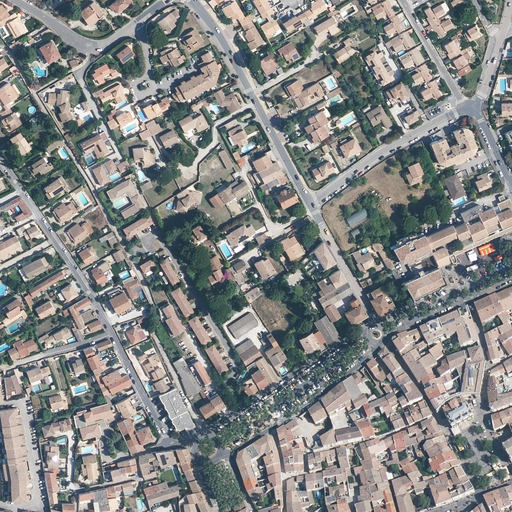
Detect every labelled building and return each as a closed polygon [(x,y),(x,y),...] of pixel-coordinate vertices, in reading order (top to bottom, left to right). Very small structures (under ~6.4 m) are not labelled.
[(115,0),(109,6),(112,10),(114,9),(116,13),(132,0),(115,0)] [(253,0),(252,1),(260,14),(270,8),(268,4),(267,2),(265,0),(253,0)] [(303,12),(308,19),(326,9),(320,0),(314,0),(314,2),(311,4),(310,8),(303,12)] [(372,11),(376,19),(386,13),(388,16),(393,13),(389,7),(387,3),(389,2),(387,0),(384,0),(372,7),(373,10),(372,11)] [(79,12),(88,25),(102,13),(93,1),(79,12)] [(237,18),(241,26),(249,20),(251,19),(249,15),(248,14),(243,17),(238,8),(237,9),(233,1),(224,6),(230,15),(231,18),(237,18)] [(441,4),(445,12),(449,9),(445,1),(441,4)] [(428,21),(430,24),(439,19),(437,16),(445,12),(441,4),(433,8),(433,10),(432,11),(430,7),(425,10),(428,16),(430,19),(428,21)] [(221,8),(227,17),(230,15),(224,6),(221,8)] [(260,14),(263,18),(264,18),(273,12),(272,11),(270,8),(260,14)] [(287,19),(282,22),(287,31),(308,19),(303,12),(296,16),(294,15),(287,19)] [(165,28),(167,31),(175,25),(173,22),(176,20),(170,13),(156,23),(159,28),(163,25),(165,28)] [(6,23),(14,37),(25,30),(17,16),(12,19),(9,15),(6,17),(0,20),(0,23),(0,24),(1,26),(6,23)] [(383,27),(387,34),(394,30),(393,28),(394,27),(397,32),(402,30),(398,23),(397,20),(398,18),(396,15),(389,19),(392,23),(390,24),(390,23),(383,27)] [(313,28),(316,33),(326,27),(328,30),(330,35),(338,30),(335,26),(336,25),(332,17),(313,28)] [(437,31),(440,37),(445,34),(443,30),(445,29),(445,30),(454,26),(449,18),(441,23),(439,19),(430,24),(433,28),(435,27),(437,31)] [(249,42),(253,48),(262,42),(249,20),(241,26),(246,33),(244,36),(247,41),(248,40),(249,42)] [(259,27),(265,36),(269,34),(279,28),(275,21),(271,20),(266,22),(259,27)] [(464,32),(469,41),(477,36),(476,35),(480,32),(476,25),(467,29),(468,30),(464,32)] [(316,33),(318,35),(328,30),(326,27),(316,33)] [(269,34),(270,36),(280,30),(279,28),(269,34)] [(189,44),(192,48),(203,41),(201,37),(199,38),(198,36),(199,35),(195,29),(183,36),(185,39),(189,44)] [(391,44),(395,51),(403,47),(402,44),(404,43),(407,49),(411,46),(406,36),(408,35),(406,31),(397,36),(399,39),(391,44)] [(12,50),(14,53),(24,47),(22,44),(27,41),(27,40),(31,38),(28,34),(8,46),(12,50)] [(332,54),(338,63),(342,61),(342,59),(356,50),(349,38),(343,42),(345,45),(343,46),(344,47),(332,54)] [(447,53),(449,57),(461,50),(456,43),(458,42),(456,38),(444,44),(449,52),(447,53)] [(287,39),(277,45),(279,49),(280,49),(289,43),(287,39)] [(39,47),(46,60),(52,56),(53,58),(59,55),(50,41),(39,47)] [(284,55),(286,59),(290,57),(293,60),(299,56),(290,42),(280,49),(284,55)] [(115,54),(121,63),(130,57),(134,54),(127,46),(115,54)] [(161,55),(165,61),(168,59),(170,58),(174,65),(183,61),(176,47),(173,49),(172,47),(165,48),(161,51),(163,55),(161,55)] [(417,50),(415,47),(406,52),(398,57),(400,60),(405,68),(412,63),(411,61),(413,59),(416,65),(421,62),(417,55),(415,51),(417,50)] [(449,57),(451,61),(453,60),(455,63),(457,67),(458,68),(467,62),(466,59),(470,56),(466,48),(465,47),(462,49),(461,50),(449,57)] [(212,60),(208,52),(200,56),(202,62),(197,64),(200,71),(205,69),(208,75),(202,78),(200,73),(193,77),(195,81),(193,83),(191,78),(183,82),(185,87),(183,88),(181,84),(174,88),(175,91),(171,94),(173,97),(178,102),(184,98),(184,99),(187,98),(187,97),(189,96),(192,94),(192,95),(195,94),(197,93),(196,92),(199,90),(202,89),(202,90),(204,89),(207,87),(206,87),(209,85),(211,84),(212,85),(214,83),(216,80),(215,80),(217,73),(218,74),(219,71),(217,67),(216,68),(214,65),(213,62),(212,60)] [(380,63),(386,60),(381,52),(376,55),(374,52),(366,56),(368,60),(367,61),(371,68),(373,67),(374,70),(376,73),(375,74),(379,81),(380,81),(382,84),(390,80),(388,77),(394,73),(389,65),(384,69),(380,63)] [(258,61),(264,71),(268,69),(270,73),(276,70),(274,67),(279,64),(272,53),(258,61)] [(121,63),(124,66),(132,60),(130,57),(121,63)] [(73,67),(79,64),(76,58),(70,61),(73,67)] [(96,78),(99,84),(104,81),(102,76),(110,72),(112,77),(116,75),(112,67),(108,69),(105,63),(94,69),(95,72),(92,73),(95,79),(96,78)] [(411,76),(415,83),(423,78),(425,81),(430,78),(427,72),(424,68),(426,67),(424,64),(416,68),(418,72),(411,76)] [(471,69),(469,65),(458,71),(460,75),(471,69)] [(299,72),(301,76),(310,71),(308,67),(299,72)] [(200,73),(202,78),(208,75),(205,69),(200,71),(199,72),(200,73)] [(286,86),(292,96),(295,95),(297,93),(303,90),(298,80),(290,84),(286,86)] [(420,92),(424,99),(431,95),(430,93),(432,92),(435,97),(439,95),(436,88),(434,84),(436,83),(434,80),(424,85),(426,89),(420,92)] [(283,86),(290,97),(292,96),(286,86),(290,84),(289,82),(283,86)] [(294,99),(299,108),(307,103),(304,96),(315,90),(318,97),(323,94),(316,82),(303,90),(297,93),(298,97),(296,98),(294,99)] [(392,105),(408,96),(400,82),(385,91),(389,98),(388,99),(392,105)] [(1,98),(5,103),(16,96),(18,95),(11,85),(10,86),(7,83),(1,87),(0,87),(0,94),(2,98),(1,98)] [(92,94),(94,98),(98,96),(101,102),(109,99),(109,100),(114,97),(117,103),(125,99),(120,90),(122,90),(119,85),(103,93),(101,89),(92,94)] [(200,100),(203,105),(210,101),(209,98),(214,95),(219,104),(228,103),(229,105),(233,111),(238,108),(236,104),(237,103),(232,93),(232,92),(230,93),(224,96),(220,89),(200,100)] [(65,97),(66,90),(60,90),(59,94),(53,93),(52,94),(48,93),(47,103),(51,104),(58,106),(61,112),(58,114),(62,122),(68,120),(66,116),(70,115),(67,109),(65,103),(61,105),(61,103),(65,101),(65,97)] [(101,102),(103,106),(113,101),(115,104),(117,103),(114,97),(109,100),(109,99),(101,102)] [(86,111),(91,108),(87,100),(81,102),(86,111)] [(190,105),(193,111),(203,105),(200,100),(190,105)] [(145,107),(151,118),(161,112),(161,111),(167,108),(165,104),(165,103),(163,104),(161,101),(156,104),(152,106),(151,105),(150,104),(145,107)] [(511,102),(501,103),(502,115),(507,115),(507,113),(511,112),(511,102)] [(78,116),(85,113),(81,104),(74,107),(78,116)] [(366,114),(370,122),(379,117),(380,120),(384,127),(390,123),(380,106),(366,114)] [(8,125),(11,129),(20,123),(13,112),(11,112),(8,107),(0,112),(0,113),(3,118),(0,120),(4,125),(7,123),(9,122),(10,124),(8,125)] [(142,108),(148,119),(151,118),(145,107),(142,108)] [(419,115),(416,110),(412,112),(410,109),(406,111),(408,114),(404,117),(408,123),(417,118),(416,116),(419,115)] [(327,121),(321,111),(308,118),(310,123),(303,127),(307,133),(310,131),(322,124),(327,121)] [(116,117),(114,112),(104,118),(105,119),(106,122),(116,117)] [(116,117),(106,122),(110,130),(124,122),(129,120),(130,122),(133,120),(130,114),(127,115),(126,114),(125,112),(116,117)] [(178,121),(183,131),(194,125),(197,130),(206,125),(200,114),(190,119),(188,115),(178,121)] [(141,124),(144,130),(148,128),(156,124),(154,120),(145,125),(144,123),(141,124)] [(236,120),(224,125),(226,129),(238,124),(236,120)] [(156,124),(148,128),(152,134),(161,129),(158,123),(156,124)] [(311,137),(314,143),(328,135),(322,124),(310,131),(313,137),(311,137)] [(227,132),(229,136),(232,135),(237,143),(239,147),(246,143),(243,138),(246,136),(240,125),(227,132)] [(152,134),(148,128),(144,130),(138,133),(142,139),(152,134)] [(186,139),(197,133),(194,128),(184,134),(186,139)] [(433,154),(436,160),(438,161),(442,163),(446,164),(447,165),(453,162),(456,161),(458,162),(459,161),(460,160),(461,159),(464,158),(469,155),(470,154),(472,149),(474,145),(474,144),(471,136),(470,136),(468,133),(467,130),(462,128),(460,129),(461,132),(457,134),(456,131),(452,132),(457,143),(460,142),(461,143),(462,142),(464,146),(458,149),(456,145),(449,148),(451,152),(444,155),(443,151),(445,150),(444,149),(447,148),(443,139),(436,142),(436,141),(430,143),(433,150),(434,153),(433,154)] [(159,137),(164,145),(172,141),(173,143),(177,140),(171,130),(159,137)] [(80,144),(83,151),(93,145),(99,156),(108,151),(102,140),(107,138),(103,131),(98,134),(99,135),(96,137),(95,136),(80,144)] [(13,143),(20,154),(27,150),(28,151),(34,147),(30,140),(26,143),(22,137),(19,133),(9,139),(12,143),(13,143)] [(228,137),(232,145),(237,143),(232,135),(229,136),(228,137)] [(45,147),(47,151),(61,143),(58,138),(45,147)] [(339,146),(342,152),(344,151),(346,156),(356,151),(356,152),(360,150),(354,138),(347,142),(345,139),(340,142),(341,145),(339,146)] [(83,151),(85,154),(93,149),(97,157),(99,156),(93,145),(83,151)] [(132,148),(133,160),(138,159),(141,159),(142,159),(143,162),(143,164),(151,163),(150,154),(149,155),(148,152),(147,146),(132,148)] [(233,165),(224,149),(218,152),(227,168),(233,165)] [(140,162),(141,167),(154,165),(153,152),(148,152),(149,155),(150,154),(151,163),(143,164),(143,162),(140,162)] [(254,160),(259,170),(270,164),(265,154),(254,160)] [(29,166),(34,173),(39,169),(43,174),(52,167),(49,162),(46,164),(40,156),(32,161),(33,163),(29,166)] [(123,170),(129,167),(125,160),(118,164),(116,160),(112,162),(111,159),(100,165),(91,169),(99,185),(111,179),(108,172),(119,166),(118,165),(120,164),(123,170)] [(252,173),(256,180),(278,168),(275,162),(270,164),(259,170),(257,171),(252,173)] [(311,170),(316,179),(322,177),(326,174),(334,171),(329,162),(311,170)] [(410,184),(419,180),(424,178),(417,162),(407,166),(409,172),(405,174),(407,178),(410,184)] [(256,180),(261,191),(278,182),(284,179),(278,168),(256,180)] [(130,179),(106,191),(111,199),(126,191),(133,204),(120,211),(124,218),(145,207),(132,184),(137,181),(132,172),(128,174),(130,179)] [(474,181),(478,191),(491,186),(485,173),(476,176),(478,180),(474,181)] [(444,179),(453,200),(465,194),(457,174),(444,179)] [(47,191),(50,196),(63,188),(57,179),(43,188),(46,192),(47,191)] [(227,186),(234,196),(235,195),(237,199),(247,192),(246,191),(249,189),(243,181),(238,184),(235,180),(227,186)] [(152,186),(149,181),(139,186),(142,191),(152,186)] [(224,203),(234,196),(227,186),(217,193),(224,203)] [(41,189),(47,198),(50,196),(47,191),(46,192),(43,188),(41,189)] [(186,188),(176,195),(179,200),(178,201),(176,210),(184,212),(185,207),(193,201),(196,199),(198,192),(191,191),(191,193),(189,194),(189,193),(186,188)] [(276,195),(282,206),(295,199),(294,198),(296,197),(294,193),(292,194),(289,188),(287,189),(286,188),(279,192),(279,193),(276,195)] [(196,199),(193,201),(199,203),(201,193),(198,192),(196,199)] [(209,199),(215,209),(224,203),(217,193),(209,199)] [(492,208),(482,212),(481,212),(478,214),(480,220),(469,225),(468,224),(465,225),(464,223),(453,228),(452,225),(424,237),(425,239),(436,264),(445,260),(440,248),(437,249),(435,245),(442,243),(456,236),(458,239),(461,238),(469,234),(472,240),(475,239),(483,235),(485,234),(486,234),(486,233),(493,230),(496,228),(500,227),(501,228),(511,222),(511,202),(511,204),(508,198),(505,199),(502,195),(499,196),(498,197),(500,202),(496,203),(500,212),(495,214),(492,208)] [(19,196),(9,201),(12,206),(18,203),(23,212),(17,215),(20,219),(31,214),(19,196)] [(234,196),(224,203),(226,206),(236,198),(234,196)] [(0,205),(0,209),(2,212),(12,206),(9,201),(0,205)] [(58,219),(60,223),(77,211),(70,202),(65,206),(63,203),(53,210),(54,210),(59,218),(58,219)] [(479,204),(460,212),(463,220),(478,214),(481,212),(482,212),(481,210),(482,210),(479,204)] [(345,217),(349,225),(368,217),(364,208),(345,217)] [(145,226),(151,222),(147,214),(122,229),(127,237),(133,233),(136,238),(138,237),(135,232),(141,228),(145,233),(148,231),(145,226)] [(72,239),(74,243),(92,231),(86,222),(79,227),(77,224),(68,230),(73,238),(72,239)] [(205,236),(199,224),(192,228),(194,233),(190,235),(194,242),(205,236)] [(451,252),(453,255),(511,228),(511,224),(498,231),(496,228),(493,230),(494,233),(486,236),(485,234),(483,235),(484,237),(476,241),(475,239),(472,240),(473,242),(465,246),(461,238),(458,239),(461,247),(451,252)] [(34,225),(25,230),(26,230),(22,232),(23,235),(25,239),(29,237),(30,237),(38,233),(34,225)] [(231,235),(236,243),(240,240),(240,239),(244,236),(245,238),(255,232),(251,225),(245,228),(243,225),(227,234),(229,237),(231,235)] [(353,238),(361,234),(358,227),(350,231),(353,238)] [(425,239),(424,237),(421,231),(416,234),(406,238),(405,236),(408,243),(407,244),(407,243),(405,244),(403,240),(396,243),(398,245),(397,246),(404,260),(410,270),(412,270),(415,276),(416,279),(415,279),(423,295),(424,294),(437,288),(438,288),(445,285),(448,284),(446,279),(444,275),(442,276),(437,266),(436,264),(425,239)] [(109,247),(112,253),(114,252),(119,249),(111,232),(98,239),(100,242),(107,239),(110,246),(109,247)] [(267,239),(264,233),(255,238),(259,244),(267,239)] [(287,237),(288,238),(292,236),(296,242),(294,243),(298,251),(294,254),(295,256),(303,251),(293,233),(287,237)] [(236,243),(231,235),(229,237),(227,234),(225,235),(231,246),(236,243)] [(0,253),(1,254),(7,252),(20,245),(15,236),(0,243),(0,253)] [(277,242),(281,250),(284,248),(290,259),(295,256),(294,254),(298,251),(294,243),(296,242),(292,236),(288,238),(287,237),(277,242)] [(408,243),(405,236),(394,241),(396,245),(397,246),(398,245),(396,243),(403,240),(405,244),(407,243),(407,244),(408,243)] [(318,243),(312,250),(324,269),(334,262),(321,241),(318,243)] [(374,243),(383,259),(388,257),(388,256),(379,241),(374,243)] [(404,260),(396,245),(391,248),(400,263),(404,260)] [(436,264),(437,266),(439,264),(450,260),(447,254),(443,246),(440,248),(445,260),(436,264)] [(78,253),(85,264),(89,261),(90,262),(93,260),(90,255),(94,252),(90,247),(86,248),(78,253)] [(123,256),(119,249),(112,253),(115,260),(123,256)] [(358,250),(351,253),(357,263),(360,261),(364,269),(375,263),(368,251),(361,256),(358,250)] [(221,275),(216,266),(220,264),(215,255),(210,257),(209,254),(204,257),(213,274),(207,277),(210,283),(215,281),(219,279),(218,277),(221,275)] [(21,276),(24,280),(38,273),(36,271),(44,267),(43,266),(47,264),(42,256),(21,267),(22,268),(25,274),(21,276)] [(154,265),(149,257),(146,259),(147,261),(139,266),(144,274),(152,269),(151,267),(154,265)] [(382,260),(385,265),(391,262),(388,257),(383,259),(382,260)] [(176,277),(167,262),(168,261),(166,258),(158,262),(160,265),(159,266),(168,282),(170,281),(171,284),(179,279),(177,276),(176,277)] [(253,264),(262,278),(274,271),(266,258),(262,261),(261,259),(253,264)] [(235,281),(237,283),(244,279),(239,271),(245,267),(241,260),(228,268),(235,281)] [(444,275),(445,277),(448,276),(444,267),(450,264),(449,261),(450,261),(450,260),(439,264),(444,275)] [(105,261),(91,270),(92,273),(91,274),(98,284),(106,279),(102,273),(110,268),(105,261)] [(357,263),(356,264),(360,272),(364,269),(360,261),(357,263)] [(226,275),(230,282),(231,281),(232,282),(235,281),(228,268),(225,270),(227,274),(226,275)] [(390,269),(396,279),(400,278),(394,268),(390,269)] [(65,273),(63,269),(60,271),(46,280),(49,285),(63,276),(63,275),(65,273)] [(318,293),(320,296),(324,294),(345,281),(342,275),(338,269),(327,276),(317,282),(316,282),(322,291),(318,293)] [(316,279),(317,282),(327,276),(326,273),(316,279)] [(140,285),(137,278),(133,280),(131,276),(121,281),(131,300),(137,297),(133,288),(140,285)] [(423,295),(415,279),(416,279),(415,276),(414,277),(402,282),(409,295),(414,291),(418,297),(423,295)] [(28,290),(32,296),(35,294),(34,293),(49,285),(46,280),(28,290)] [(345,281),(324,294),(329,304),(331,302),(351,291),(345,281)] [(60,290),(67,300),(77,294),(70,284),(60,290)] [(366,294),(378,316),(388,311),(391,310),(389,307),(394,305),(383,285),(366,294)] [(252,289),(256,296),(261,293),(257,286),(252,289)] [(187,303),(183,297),(189,294),(187,290),(181,294),(177,287),(170,292),(185,316),(192,312),(188,305),(194,302),(193,300),(187,303)] [(117,289),(106,293),(116,312),(118,311),(120,316),(131,310),(122,292),(119,294),(117,289)] [(339,316),(331,302),(329,304),(324,294),(320,296),(318,293),(316,289),(313,291),(314,293),(312,294),(315,300),(317,299),(322,308),(325,314),(330,321),(339,316)] [(61,301),(64,299),(59,291),(56,293),(61,301)] [(418,297),(414,291),(409,295),(412,300),(415,299),(418,297)] [(504,327),(508,325),(511,322),(511,321),(506,313),(511,310),(511,300),(508,291),(502,294),(490,299),(498,317),(502,323),(504,327)] [(23,297),(30,311),(32,310),(30,305),(32,303),(28,294),(23,297)] [(73,304),(76,310),(89,302),(86,297),(73,304)] [(4,312),(8,319),(20,312),(16,305),(20,303),(17,298),(5,306),(8,310),(4,312)] [(344,313),(351,324),(366,315),(356,298),(349,302),(352,308),(344,313)] [(482,325),(483,327),(486,326),(484,323),(498,317),(490,299),(475,306),(482,325)] [(34,309),(39,317),(49,312),(53,310),(47,301),(34,309)] [(62,311),(65,316),(70,313),(73,318),(78,315),(76,310),(73,304),(62,311)] [(161,306),(157,308),(159,312),(160,314),(160,318),(163,316),(173,333),(178,331),(178,332),(183,329),(168,304),(161,308),(161,306)] [(442,320),(420,330),(423,337),(424,339),(425,339),(426,342),(427,345),(455,332),(459,330),(464,346),(479,341),(478,339),(469,308),(442,320)] [(8,319),(10,322),(21,315),(20,312),(8,319)] [(228,326),(235,338),(257,324),(250,312),(228,326)] [(317,328),(328,347),(341,340),(330,321),(325,314),(313,321),(316,326),(317,328)] [(73,318),(78,329),(84,326),(78,315),(73,318)] [(205,332),(201,325),(206,322),(204,319),(199,322),(195,316),(187,320),(202,345),(210,340),(206,333),(211,330),(210,329),(205,332)] [(87,325),(90,331),(101,326),(98,319),(87,325)] [(126,332),(131,343),(145,337),(138,324),(133,326),(133,328),(126,332)] [(511,331),(508,325),(504,327),(498,330),(502,336),(511,331)] [(61,337),(62,339),(65,337),(66,338),(70,336),(65,327),(43,339),(46,344),(52,341),(51,340),(54,338),(56,341),(61,337)] [(298,338),(305,350),(317,344),(321,352),(328,347),(317,328),(298,338)] [(73,332),(78,342),(84,339),(78,329),(73,332)] [(407,341),(409,345),(414,342),(423,337),(420,330),(413,333),(408,335),(409,340),(407,341)] [(459,330),(455,332),(460,348),(464,346),(459,330)] [(489,334),(485,336),(488,349),(494,347),(496,346),(494,341),(499,338),(502,336),(498,330),(489,334)] [(511,331),(502,336),(499,338),(502,345),(511,338),(511,331)] [(264,352),(268,357),(280,349),(274,340),(270,333),(266,335),(273,346),(264,352)] [(392,343),(401,355),(406,351),(405,350),(410,347),(409,345),(407,341),(409,340),(408,335),(400,338),(393,340),(392,343)] [(511,338),(502,345),(510,356),(511,354),(511,338)] [(14,351),(15,355),(22,352),(23,354),(28,352),(27,350),(27,349),(34,345),(31,339),(22,343),(20,340),(14,343),(17,350),(14,351)] [(235,349),(245,366),(253,361),(261,356),(250,339),(235,349)] [(82,349),(91,369),(104,363),(107,362),(105,359),(99,362),(95,353),(98,352),(97,350),(111,345),(111,344),(108,340),(82,349)] [(360,354),(364,350),(363,349),(364,348),(357,340),(348,349),(352,354),(353,354),(354,356),(355,355),(356,355),(357,355),(358,355),(360,354)] [(418,350),(419,351),(424,349),(428,346),(427,345),(426,342),(417,347),(418,350)] [(222,360),(218,354),(223,351),(221,347),(216,351),(212,344),(205,349),(219,373),(227,369),(223,362),(228,359),(227,357),(222,360)] [(412,372),(415,376),(424,370),(426,372),(430,369),(437,365),(435,362),(435,361),(443,355),(441,353),(443,351),(441,345),(431,352),(429,353),(427,354),(428,357),(425,359),(422,361),(410,369),(412,372)] [(401,356),(403,359),(416,351),(418,350),(417,347),(413,349),(412,346),(410,347),(405,350),(406,351),(401,355),(401,356)] [(494,347),(488,349),(490,355),(492,362),(500,359),(496,346),(494,347)] [(268,357),(273,365),(285,357),(280,349),(268,357)] [(393,358),(387,349),(384,350),(379,355),(384,361),(385,362),(389,367),(390,368),(392,371),(399,366),(396,363),(395,362),(393,358)] [(472,364),(473,364),(475,364),(485,362),(481,349),(480,350),(469,352),(472,364)] [(14,351),(8,353),(11,360),(17,358),(15,355),(14,351)] [(406,363),(410,369),(422,361),(416,351),(403,359),(406,363)] [(469,352),(464,353),(468,365),(472,364),(469,352)] [(450,369),(451,372),(457,370),(463,367),(468,366),(468,365),(464,353),(447,359),(447,361),(450,369)] [(150,376),(152,379),(162,374),(160,369),(159,367),(153,370),(151,366),(156,363),(154,359),(153,360),(151,355),(147,357),(147,358),(149,362),(144,364),(150,376)] [(259,369),(268,386),(272,383),(276,381),(276,379),(261,356),(253,361),(254,363),(259,369)] [(189,370),(182,357),(172,363),(182,378),(181,379),(188,397),(201,389),(189,370)] [(67,362),(70,372),(83,368),(80,359),(75,360),(76,361),(72,363),(71,361),(67,362)] [(367,366),(375,378),(380,375),(377,371),(380,369),(379,368),(380,367),(378,366),(374,360),(370,363),(367,366)] [(193,368),(189,370),(201,389),(201,390),(212,384),(200,364),(199,364),(197,361),(191,365),(193,368)] [(450,369),(447,361),(442,363),(442,365),(442,367),(442,368),(440,369),(444,376),(448,374),(449,373),(451,372),(450,369)] [(468,366),(463,367),(457,370),(460,378),(463,387),(467,397),(471,397),(471,394),(475,394),(475,397),(479,398),(479,397),(485,362),(475,364),(473,364),(472,364),(468,365),(468,366)] [(91,369),(96,379),(100,376),(98,371),(106,368),(104,363),(91,369)] [(50,373),(47,364),(38,367),(26,371),(29,382),(41,378),(43,383),(45,384),(49,382),(46,374),(50,373)] [(142,365),(147,377),(150,376),(144,364),(142,365)] [(392,374),(393,376),(401,370),(399,366),(392,371),(393,373),(392,374)] [(498,369),(500,376),(502,375),(505,373),(507,372),(503,366),(498,369)] [(117,370),(120,376),(125,374),(122,367),(117,370)] [(250,375),(260,391),(264,389),(268,386),(259,369),(250,375)] [(422,382),(424,387),(435,382),(435,381),(430,369),(426,372),(424,370),(415,376),(418,381),(419,384),(422,382)] [(491,374),(490,379),(495,378),(499,376),(500,376),(498,369),(491,372),(491,374)] [(96,379),(99,387),(105,384),(106,384),(120,376),(117,370),(101,378),(100,376),(96,379)] [(395,379),(396,382),(406,376),(401,370),(393,376),(395,379)] [(444,376),(448,384),(452,382),(454,381),(455,380),(459,378),(460,378),(457,370),(451,372),(449,373),(448,374),(444,376)] [(378,381),(381,383),(381,382),(387,378),(383,372),(380,375),(375,378),(377,380),(378,381)] [(20,392),(14,374),(9,375),(9,376),(10,377),(7,378),(7,377),(3,377),(5,395),(10,394),(10,390),(14,390),(15,393),(20,392)] [(106,384),(111,393),(130,383),(125,374),(120,376),(106,384)] [(361,382),(358,379),(355,375),(353,377),(343,385),(346,391),(353,402),(363,398),(357,386),(360,383),(361,382)] [(396,382),(399,386),(409,380),(407,378),(406,376),(396,382)] [(152,383),(155,389),(158,387),(159,387),(161,392),(173,386),(172,382),(167,385),(167,384),(165,384),(162,378),(158,380),(152,383)] [(489,383),(488,389),(496,387),(497,386),(496,382),(495,380),(495,378),(490,379),(489,383)] [(399,387),(402,390),(412,384),(411,382),(409,380),(399,386),(399,387)] [(425,392),(427,397),(439,392),(437,388),(439,387),(437,381),(435,381),(435,382),(424,387),(424,388),(426,392),(425,392)] [(256,389),(252,383),(248,385),(247,383),(241,386),(246,395),(256,389)] [(99,387),(104,396),(106,395),(111,393),(106,384),(105,384),(99,387)] [(406,397),(410,405),(419,401),(423,399),(417,390),(416,390),(412,384),(402,390),(406,397)] [(346,391),(343,385),(337,390),(333,393),(331,394),(329,396),(328,397),(321,402),(326,411),(329,418),(330,419),(337,415),(336,412),(340,410),(346,407),(347,410),(354,406),(353,402),(346,391)] [(429,400),(431,403),(441,399),(442,399),(450,396),(448,394),(444,385),(439,387),(437,388),(439,392),(427,397),(427,398),(429,400)] [(159,392),(177,427),(185,423),(186,426),(192,423),(173,386),(161,392),(160,392),(159,392)] [(363,407),(368,418),(381,412),(382,416),(385,414),(387,419),(390,418),(391,417),(392,418),(394,417),(393,416),(394,415),(392,409),(391,407),(390,407),(386,399),(386,398),(385,397),(379,389),(377,386),(374,387),(383,400),(369,406),(364,397),(363,398),(353,402),(354,406),(356,410),(363,407)] [(384,390),(387,395),(393,391),(389,387),(384,390)] [(443,411),(447,418),(446,418),(452,429),(473,417),(467,406),(467,407),(463,400),(463,401),(461,399),(464,398),(467,397),(463,387),(459,389),(448,394),(450,396),(453,401),(443,405),(443,404),(434,408),(437,414),(442,409),(443,409),(444,411),(443,411)] [(497,392),(496,387),(488,389),(488,390),(488,391),(488,392),(488,393),(490,406),(496,405),(495,405),(498,403),(498,398),(499,398),(498,392),(497,392)] [(157,393),(176,430),(184,426),(185,429),(193,425),(192,423),(186,426),(185,423),(177,427),(159,392),(157,393)] [(228,411),(217,393),(207,399),(209,402),(215,410),(219,417),(227,412),(228,411)] [(400,405),(402,408),(406,407),(402,400),(398,402),(394,394),(386,399),(390,407),(391,407),(392,409),(400,405)] [(48,398),(51,408),(62,405),(63,409),(67,408),(65,400),(61,401),(60,395),(48,398)] [(511,395),(506,397),(499,398),(498,398),(498,403),(495,405),(496,405),(498,404),(500,410),(511,405),(511,395)] [(442,399),(441,399),(431,403),(432,405),(434,408),(443,404),(443,405),(453,401),(450,396),(442,399)] [(115,403),(123,418),(128,416),(135,412),(127,397),(115,403)] [(127,397),(135,412),(136,412),(128,397),(127,397)] [(108,407),(107,402),(90,407),(75,411),(76,414),(73,415),(76,429),(78,429),(81,440),(93,436),(94,440),(97,440),(99,447),(102,446),(97,428),(96,424),(86,426),(85,422),(102,416),(112,414),(108,407)] [(199,408),(204,416),(215,410),(209,402),(199,408)] [(313,422),(315,424),(329,418),(326,411),(321,402),(315,407),(308,412),(313,422)] [(419,405),(421,412),(428,409),(426,406),(425,402),(420,404),(419,405)] [(415,410),(419,422),(424,420),(431,417),(431,416),(430,414),(428,409),(421,412),(419,405),(414,407),(415,409),(415,410)] [(412,417),(415,424),(418,423),(419,422),(415,410),(415,409),(414,407),(408,409),(409,410),(410,413),(412,417)] [(14,415),(12,416),(11,414),(14,414),(17,413),(16,408),(0,410),(0,418),(7,463),(5,463),(4,463),(7,480),(10,480),(11,495),(8,495),(8,501),(29,500),(28,494),(22,495),(22,493),(31,493),(31,485),(23,486),(23,483),(31,483),(31,479),(28,479),(25,461),(28,460),(27,456),(19,457),(19,455),(27,454),(25,445),(18,447),(17,444),(25,443),(24,435),(16,436),(15,434),(23,432),(22,424),(14,426),(14,423),(21,422),(20,414),(14,415)] [(137,411),(138,415),(142,413),(144,417),(147,416),(143,408),(137,411)] [(500,415),(504,427),(506,426),(509,425),(510,428),(511,427),(511,426),(511,409),(510,411),(505,413),(500,415)] [(369,421),(369,422),(382,416),(381,412),(368,418),(369,421)] [(405,415),(409,426),(415,424),(412,417),(410,413),(405,415)] [(115,421),(112,414),(102,416),(104,422),(105,423),(106,423),(115,421)] [(393,424),(395,431),(396,430),(400,429),(397,422),(394,415),(393,416),(394,417),(392,418),(391,417),(390,418),(391,424),(393,424)] [(492,417),(494,431),(504,427),(500,415),(494,416),(492,417)] [(104,422),(102,416),(85,422),(86,426),(96,424),(97,428),(106,425),(105,423),(104,422)] [(133,427),(128,416),(123,418),(116,422),(130,453),(131,453),(143,449),(140,444),(152,438),(147,426),(143,428),(139,430),(136,431),(135,432),(133,427)] [(71,429),(68,419),(54,422),(56,430),(60,429),(60,432),(68,430),(71,429)] [(397,422),(400,429),(403,428),(406,427),(402,420),(397,422)] [(288,433),(291,432),(298,427),(295,421),(285,427),(288,433)] [(361,433),(364,439),(369,438),(375,437),(369,422),(369,421),(356,425),(359,430),(361,433)] [(424,432),(425,431),(426,431),(427,430),(428,430),(434,427),(437,426),(435,422),(434,421),(433,421),(421,426),(424,432)] [(56,430),(54,422),(50,423),(50,424),(40,427),(43,436),(53,434),(52,431),(56,430)] [(416,435),(417,438),(422,435),(422,433),(424,432),(421,426),(416,428),(403,434),(404,438),(409,437),(416,435)] [(427,434),(428,438),(431,437),(432,436),(433,438),(441,434),(439,429),(437,426),(434,427),(428,430),(429,433),(427,434)] [(277,432),(279,438),(288,433),(285,427),(281,430),(277,432)] [(346,432),(336,435),(338,445),(364,439),(361,433),(359,430),(355,431),(356,433),(347,435),(346,432)] [(290,443),(295,442),(295,441),(291,432),(288,433),(279,438),(279,440),(280,443),(286,440),(287,442),(287,444),(290,443)] [(318,446),(320,450),(327,448),(328,448),(331,447),(338,445),(334,432),(327,436),(321,439),(323,444),(318,446)] [(421,450),(421,451),(424,449),(428,444),(435,442),(444,438),(443,436),(441,434),(433,438),(432,436),(431,437),(428,438),(427,434),(426,433),(422,435),(417,438),(417,439),(419,445),(420,446),(421,450)] [(393,438),(396,451),(406,449),(406,447),(404,438),(403,434),(396,437),(393,438)] [(272,457),(278,454),(272,438),(270,437),(240,455),(240,456),(239,458),(239,460),(239,461),(238,462),(239,463),(238,464),(245,484),(257,481),(251,463),(270,452),(272,457)] [(432,462),(436,460),(440,459),(443,458),(444,458),(453,454),(450,449),(448,445),(443,447),(443,448),(442,448),(442,447),(441,447),(425,454),(425,452),(424,452),(421,451),(421,450),(420,446),(419,445),(417,439),(410,440),(409,437),(404,438),(406,447),(413,445),(419,460),(421,458),(421,459),(428,455),(432,462)] [(390,448),(392,456),(397,455),(396,451),(393,438),(388,440),(384,443),(387,450),(387,449),(390,448)] [(425,452),(425,454),(441,447),(442,447),(442,448),(443,448),(443,447),(448,445),(446,442),(444,438),(435,442),(428,444),(424,449),(425,452)] [(281,448),(284,460),(290,459),(292,459),(303,458),(302,454),(301,452),(303,452),(305,451),(302,439),(295,441),(295,442),(297,444),(298,445),(294,448),(295,451),(292,452),(290,443),(287,444),(288,446),(281,448)] [(511,439),(511,440),(511,441),(511,442),(505,447),(504,446),(502,447),(504,450),(505,450),(508,455),(511,461),(510,461),(511,464),(511,463),(511,439)] [(370,443),(372,449),(381,446),(381,444),(379,440),(377,440),(370,443)] [(370,455),(371,461),(372,461),(376,460),(376,459),(379,459),(378,454),(387,450),(384,443),(383,443),(381,444),(381,446),(372,449),(368,450),(370,455)] [(363,468),(365,473),(374,470),(372,464),(372,461),(371,461),(370,455),(368,450),(366,444),(360,446),(365,461),(361,463),(363,468)] [(58,452),(58,447),(45,446),(45,456),(47,456),(46,463),(47,463),(47,468),(57,468),(57,459),(55,459),(56,452),(58,452)] [(175,462),(176,464),(191,459),(187,451),(186,448),(171,450),(175,462)] [(337,451),(341,470),(346,470),(350,469),(348,456),(347,450),(346,449),(341,450),(337,451)] [(474,462),(476,461),(480,468),(489,464),(481,449),(476,451),(477,452),(470,456),(474,462)] [(175,462),(171,450),(165,450),(162,450),(154,451),(158,464),(159,467),(175,462)] [(139,460),(139,463),(148,461),(151,460),(152,464),(158,464),(154,451),(143,455),(139,456),(139,460)] [(327,462),(328,464),(333,463),(337,462),(336,458),(337,458),(335,451),(333,452),(330,452),(332,459),(327,460),(327,462)] [(321,454),(323,463),(327,462),(327,460),(332,459),(330,452),(325,453),(321,454)] [(86,474),(87,479),(97,477),(95,466),(96,466),(94,454),(81,456),(83,463),(85,463),(86,474)] [(278,455),(278,454),(272,457),(267,459),(264,460),(267,469),(269,479),(281,475),(280,465),(279,459),(278,455)] [(429,463),(435,475),(439,474),(440,475),(444,474),(447,472),(444,467),(451,464),(457,462),(455,458),(453,454),(444,458),(443,458),(440,459),(436,460),(432,462),(429,463)] [(387,465),(388,468),(392,466),(397,466),(400,465),(399,463),(397,455),(392,456),(394,463),(387,465)] [(116,463),(117,468),(118,468),(123,466),(134,464),(134,458),(133,458),(116,463)] [(290,459),(291,466),(299,465),(304,465),(303,460),(303,458),(292,459),(290,459)] [(192,462),(191,459),(176,464),(179,473),(195,467),(192,462)] [(309,465),(310,473),(322,469),(321,464),(317,465),(316,460),(309,462),(309,465)] [(400,465),(403,470),(411,465),(409,460),(400,465)] [(148,461),(139,463),(140,469),(142,475),(154,471),(152,464),(148,463),(148,461)] [(444,467),(447,472),(460,466),(459,464),(457,462),(451,464),(444,467)] [(419,472),(413,463),(411,465),(403,470),(408,477),(419,472)] [(123,466),(124,472),(133,470),(133,471),(134,472),(136,472),(134,464),(123,466)] [(286,471),(286,473),(300,473),(299,465),(291,466),(285,466),(286,471)] [(507,479),(511,478),(506,466),(502,468),(507,479)] [(196,471),(195,467),(179,473),(180,474),(183,473),(187,481),(199,477),(196,471)] [(109,470),(112,481),(121,479),(118,468),(117,468),(109,470)] [(360,474),(363,484),(368,483),(365,473),(363,468),(355,470),(356,475),(360,474)] [(378,471),(382,484),(384,484),(388,483),(389,483),(385,469),(378,471)] [(454,471),(460,480),(466,477),(464,473),(461,469),(454,471)] [(325,489),(325,493),(330,493),(330,489),(329,485),(343,483),(341,470),(335,471),(327,472),(326,472),(323,473),(323,475),(324,485),(325,489)] [(371,496),(371,497),(380,494),(382,493),(390,491),(390,489),(388,484),(388,483),(384,484),(382,484),(378,471),(377,471),(374,470),(365,473),(368,483),(369,487),(370,487),(371,496)] [(449,486),(450,490),(455,488),(455,489),(463,487),(469,483),(468,481),(466,477),(460,480),(454,471),(449,474),(450,474),(452,481),(448,482),(449,486)] [(43,472),(46,490),(55,491),(56,491),(54,479),(54,477),(53,472),(47,472),(43,472)] [(423,478),(419,472),(408,477),(414,486),(424,483),(423,478)] [(267,487),(268,492),(275,490),(282,488),(281,481),(281,475),(269,479),(266,480),(258,483),(260,489),(267,487)] [(307,487),(307,492),(308,492),(325,489),(324,485),(323,475),(317,476),(306,477),(293,479),(294,482),(297,482),(297,483),(306,483),(307,487)] [(439,478),(443,487),(445,487),(449,486),(448,482),(447,479),(446,475),(443,476),(439,478)] [(187,481),(191,491),(204,488),(201,483),(199,477),(187,481)] [(414,486),(408,477),(404,478),(393,482),(394,488),(397,498),(408,494),(411,493),(415,491),(414,486)] [(430,488),(436,507),(440,505),(448,503),(453,501),(451,495),(450,490),(449,486),(445,487),(443,487),(435,488),(434,481),(429,482),(428,477),(427,477),(423,478),(424,483),(414,486),(415,491),(416,495),(424,493),(423,489),(426,489),(430,488)] [(434,481),(435,488),(443,487),(439,478),(437,479),(434,480),(434,481)] [(288,494),(297,493),(303,493),(307,492),(307,487),(294,487),(294,482),(293,479),(292,479),(287,482),(288,494)] [(156,484),(159,489),(167,487),(165,481),(156,484)] [(248,493),(254,505),(260,500),(258,496),(261,494),(268,492),(267,487),(260,489),(258,483),(257,481),(245,484),(247,491),(248,493)] [(126,483),(121,484),(122,490),(132,488),(131,482),(126,483)] [(451,495),(453,501),(466,495),(474,492),(469,483),(463,487),(455,489),(455,488),(450,490),(451,495)] [(105,488),(106,498),(115,496),(118,496),(118,491),(122,490),(121,484),(113,486),(105,488)] [(144,493),(145,494),(159,489),(156,484),(143,488),(144,493)] [(145,494),(148,503),(177,494),(176,484),(167,487),(159,489),(145,494)] [(334,489),(335,497),(337,497),(342,495),(345,495),(346,495),(344,487),(334,489)] [(357,488),(358,497),(371,496),(370,487),(369,487),(357,488)] [(92,498),(92,501),(97,500),(99,510),(108,509),(106,498),(105,488),(102,489),(91,491),(92,497),(92,498)] [(178,503),(178,505),(183,504),(192,501),(196,501),(208,497),(205,492),(204,488),(191,491),(191,492),(186,493),(178,500),(177,501),(178,503)] [(328,508),(328,511),(339,511),(337,507),(331,509),(330,504),(337,503),(337,502),(338,502),(337,498),(337,497),(335,497),(334,489),(330,489),(330,493),(325,493),(325,499),(326,505),(327,507),(328,508)] [(46,490),(49,503),(56,501),(55,491),(46,490)] [(511,511),(511,510),(511,508),(510,503),(509,498),(508,498),(505,490),(503,491),(499,493),(502,501),(506,511),(511,511)] [(78,494),(78,500),(92,497),(91,491),(83,493),(78,494)] [(385,500),(386,505),(393,503),(392,500),(390,491),(382,493),(385,500)] [(298,499),(300,504),(304,503),(308,503),(309,503),(309,498),(308,492),(307,492),(303,493),(304,498),(298,499)] [(374,511),(380,511),(380,508),(378,509),(377,503),(385,500),(382,493),(380,494),(371,497),(373,503),(374,511)] [(414,511),(410,497),(412,497),(411,493),(408,494),(397,498),(400,511),(414,511)] [(499,511),(506,511),(502,501),(499,493),(494,494),(492,495),(494,499),(497,507),(499,511)] [(484,499),(489,510),(497,507),(494,499),(492,495),(484,498),(484,499)] [(106,498),(108,509),(114,508),(117,508),(115,496),(106,498)] [(358,497),(359,505),(370,503),(373,503),(371,497),(371,496),(358,497)] [(200,511),(203,511),(213,509),(210,503),(208,497),(196,501),(200,511)] [(183,504),(183,511),(195,511),(192,501),(183,504)] [(50,509),(50,511),(73,511),(73,503),(61,503),(61,511),(50,509)] [(247,511),(243,503),(235,507),(237,511),(247,511)] [(357,511),(372,511),(374,511),(373,503),(370,503),(359,505),(355,506),(357,511)]
